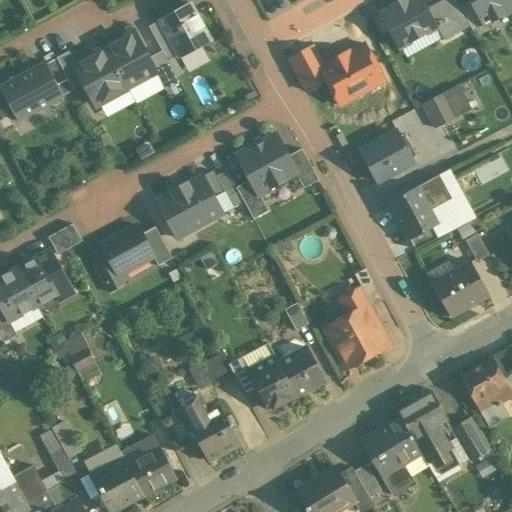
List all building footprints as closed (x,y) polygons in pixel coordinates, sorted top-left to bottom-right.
[(437,28),(427,8),(421,0),(397,0),(392,3),(393,6),(381,13),(400,48),(437,28)] [(470,25),(460,7),(455,0),(441,0),(427,8),(437,28),(444,40),(470,25)] [(511,0),(469,0),(470,1),(484,26),(511,10),(511,0)] [(484,26),(470,1),(460,7),(470,25),(473,32),(484,26)] [(197,2),(162,22),(179,52),(181,57),(217,37),(197,2)] [(149,28),(162,51),(167,59),(179,52),(162,22),(149,28)] [(107,49),(128,87),(156,72),(148,58),(135,33),(107,49)] [(327,62),(329,64),(325,66),(320,69),(326,81),(339,105),(386,80),(366,44),(350,52),(348,50),(327,62)] [(320,69),(325,66),(313,45),(289,58),(308,91),(326,81),(320,69)] [(86,83),(97,104),(128,87),(107,49),(90,58),(88,54),(75,62),(74,62),(86,83)] [(57,58),(74,89),(86,83),(74,62),(75,62),(69,51),(57,58)] [(162,51),(148,58),(156,72),(166,90),(180,82),(167,59),(162,51)] [(47,63),(64,95),(74,89),(57,58),(47,63)] [(0,86),(19,121),(65,97),(64,95),(47,63),(46,62),(0,86)] [(470,109),(457,85),(443,93),(449,104),(456,116),(470,109)] [(443,93),(423,103),(429,114),(449,104),(443,93)] [(449,104),(429,114),(436,127),(456,117),(456,116),(449,104)] [(347,143),(341,132),(336,135),(342,146),(347,143)] [(397,132),(361,151),(377,181),(413,162),(397,132)] [(251,180),(258,194),(259,193),(271,187),(273,190),(286,183),(284,180),(296,173),(297,173),(288,156),(276,134),(263,141),(261,138),(248,144),(250,148),(237,155),(251,180)] [(297,173),(296,173),(304,188),(319,180),(302,148),(288,156),(297,173)] [(483,182),(509,169),(503,155),(476,168),(483,182)] [(203,176),(215,197),(225,191),(216,175),(214,170),(203,176)] [(216,175),(225,191),(234,207),(244,201),(236,187),(227,170),(216,175)] [(439,174),(388,202),(408,239),(432,227),(438,223),(431,209),(452,198),(439,174)] [(173,193),(157,201),(178,238),(223,213),(215,197),(203,176),(188,184),(187,183),(172,191),(173,193)] [(269,210),(259,193),(258,194),(251,180),(236,187),(244,201),(254,219),(269,210)] [(73,223),(48,237),(58,254),(83,241),(73,223)] [(102,244),(107,253),(119,276),(120,275),(154,257),(155,256),(142,234),(137,225),(102,244)] [(142,234),(155,256),(154,257),(158,266),(173,258),(156,227),(142,234)] [(432,227),(410,238),(415,249),(438,237),(432,227)] [(477,233),(465,240),(477,261),(489,254),(477,233)] [(16,268),(37,307),(57,296),(71,288),(50,250),(16,268)] [(93,261),(110,292),(125,284),(120,275),(119,276),(107,253),(93,261)] [(454,273),(453,271),(431,283),(450,317),(467,308),(466,306),(486,295),(488,297),(489,296),(469,262),(468,263),(469,265),(454,273)] [(426,275),(431,283),(453,271),(449,263),(426,275)] [(0,276),(0,305),(9,322),(10,322),(37,307),(16,268),(0,276)] [(383,299),(367,268),(355,274),(372,305),(383,299)] [(74,295),(71,288),(57,296),(60,302),(74,295)] [(360,289),(341,299),(349,315),(331,325),(340,342),(334,345),(347,368),(378,351),(372,339),(383,333),(360,289)] [(297,302),(285,309),(296,330),(309,324),(297,302)] [(0,305),(0,334),(2,339),(4,342),(17,335),(10,322),(9,322),(0,305)] [(325,328),(334,345),(340,342),(331,325),(325,328)] [(95,362),(88,348),(89,347),(82,333),(63,343),(78,371),(95,362)] [(372,339),(378,351),(390,345),(383,333),(372,339)] [(268,343),(243,356),(250,370),(249,371),(258,387),(270,409),(296,395),(278,362),(268,343)] [(307,347),(278,362),(296,395),(325,380),(307,347)] [(223,352),(202,363),(212,381),(213,383),(224,377),(223,377),(233,372),(233,371),(229,363),(223,352)] [(250,370),(243,356),(229,363),(233,371),(233,372),(245,394),(258,387),(249,371),(250,370)] [(492,357),(460,376),(476,404),(490,396),(495,404),(501,401),(496,393),(508,386),(509,386),(505,378),(492,357)] [(95,362),(78,371),(84,382),(101,373),(95,362)] [(202,363),(192,370),(201,387),(212,381),(202,363)] [(501,401),(511,395),(511,392),(508,386),(496,393),(501,401)] [(197,389),(193,392),(182,388),(173,393),(180,406),(196,397),(200,395),(197,389)] [(432,391),(397,411),(401,417),(413,438),(448,419),(432,391)] [(196,397),(224,452),(240,443),(220,406),(209,412),(200,395),(196,397)] [(490,396),(476,404),(490,427),(509,416),(501,401),(495,404),(490,396)] [(224,452),(196,397),(180,406),(182,409),(198,441),(209,460),(224,452)] [(198,441),(182,409),(161,420),(177,452),(198,441)] [(401,417),(361,441),(382,476),(401,464),(421,452),(413,438),(401,417)] [(471,418),(451,430),(459,443),(469,461),(490,449),(471,418)] [(448,419),(413,438),(421,452),(427,464),(428,464),(426,461),(451,448),(438,425),(448,419)] [(83,451),(66,420),(52,428),(64,449),(69,459),(83,451)] [(64,449),(52,428),(40,434),(51,456),(64,449)] [(154,435),(122,452),(129,464),(128,465),(144,495),(177,477),(161,447),(160,447),(154,435)] [(459,443),(451,448),(426,461),(428,464),(438,479),(469,461),(459,443)] [(18,448),(2,456),(14,477),(30,469),(18,448)] [(64,449),(51,456),(64,479),(76,473),(69,459),(64,449)] [(29,511),(32,511),(13,478),(14,477),(2,456),(0,451),(0,485),(14,511),(29,511)] [(124,458),(92,475),(99,488),(101,493),(102,493),(112,511),(144,495),(128,465),(124,458)] [(367,464),(355,471),(363,487),(369,497),(382,490),(367,464)] [(401,464),(382,476),(393,495),(413,483),(401,464)] [(14,477),(13,478),(32,511),(32,510),(33,511),(35,511),(54,502),(49,494),(34,466),(30,469),(14,477)] [(352,466),(341,473),(353,493),(363,487),(355,471),(352,466)] [(314,480),(298,490),(308,507),(306,508),(308,511),(334,511),(336,511),(355,500),(357,499),(353,493),(341,473),(338,468),(316,482),(314,480)] [(77,500),(69,484),(49,494),(54,502),(35,511),(85,511),(79,499),(77,500)] [(363,487),(353,493),(357,499),(355,500),(362,511),(373,505),(369,497),(363,487)]
